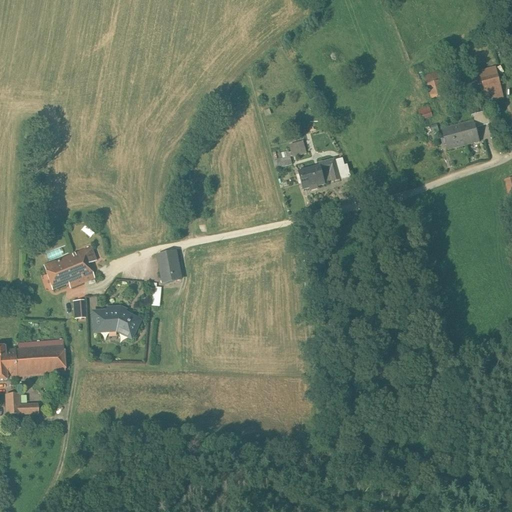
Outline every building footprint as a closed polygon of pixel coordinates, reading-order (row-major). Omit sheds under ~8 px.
[(503,99),(495,67),(478,71),(486,103),(503,99)] [(430,108),(418,112),(422,122),(433,118),(430,108)] [(489,110),(471,115),(473,121),(475,127),(492,122),(489,110)] [(473,121),(441,130),(447,151),(479,142),(475,127),(473,121)] [(437,124),(427,127),(429,134),(439,131),(437,124)] [(304,141),(290,143),(292,156),(306,154),(304,141)] [(272,154),(276,170),(293,165),(289,150),(272,154)] [(343,158),(320,164),(324,183),(347,178),(343,158)] [(321,165),(298,170),(302,191),(325,186),(324,183),(321,165)] [(275,167),(260,171),(262,179),(277,176),(275,167)] [(44,268),(52,291),(97,275),(88,251),(44,268)] [(179,252),(157,256),(163,286),(185,282),(179,252)] [(153,285),(151,305),(159,306),(161,286),(153,285)] [(84,299),(72,300),(73,318),(85,318),(84,299)] [(120,310),(93,311),(94,334),(121,333),(120,310)] [(7,347),(0,347),(0,381),(9,381),(9,378),(68,374),(66,346),(7,350),(7,347)] [(21,395),(5,395),(6,417),(39,416),(39,404),(21,404),(21,395)]
